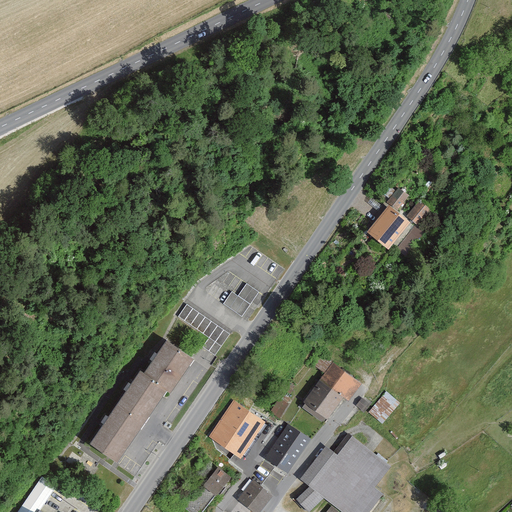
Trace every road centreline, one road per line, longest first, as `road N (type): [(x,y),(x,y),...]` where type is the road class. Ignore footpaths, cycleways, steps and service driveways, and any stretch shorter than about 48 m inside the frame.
road 1 (tertiary): [(468,0),(419,90),(129,511)]
road 2 (tertiary): [(0,127),(266,0)]
